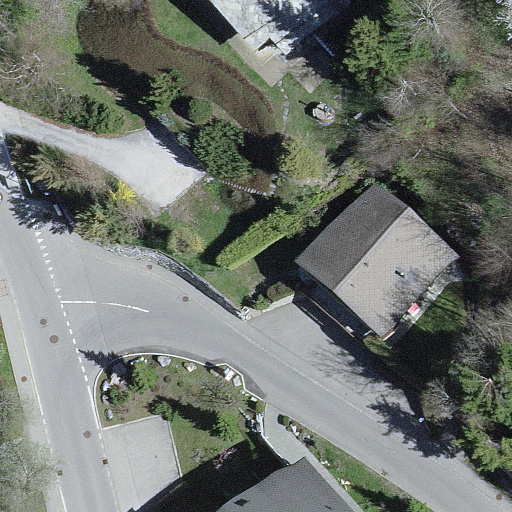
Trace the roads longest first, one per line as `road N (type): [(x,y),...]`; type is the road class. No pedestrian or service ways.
road 1 (residential): [(473,511),(181,324),(122,304),(39,306)]
road 2 (tertiary): [(94,511),(39,306)]
